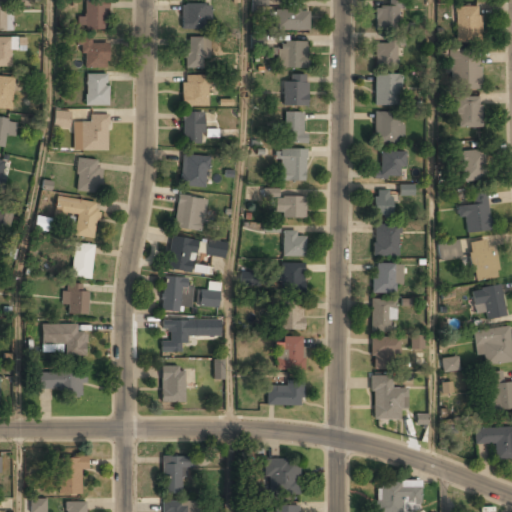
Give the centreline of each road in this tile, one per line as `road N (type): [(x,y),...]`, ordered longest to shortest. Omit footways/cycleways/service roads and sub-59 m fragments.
road 1 (residential): [(511,498),(342,444),(0,431)]
road 2 (residential): [(149,0),(153,199),(130,310),(123,511)]
road 3 (tertiary): [(343,0),(340,511)]
